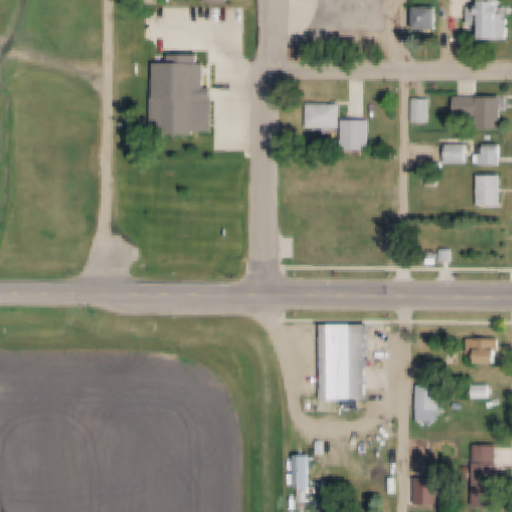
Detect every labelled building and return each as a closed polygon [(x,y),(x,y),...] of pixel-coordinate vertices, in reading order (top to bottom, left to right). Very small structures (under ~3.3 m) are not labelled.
[(139,0),(139,6),(154,8),(155,0),(139,0)] [(483,0),(509,0),(509,5),(511,5),(511,38),(473,38),(473,35),(467,35),(467,15),(473,15),(473,6),(483,6),(483,0)] [(442,7),(442,29),(418,28),(418,7),(442,7)] [(159,65),(211,65),(211,88),(217,88),(217,130),(202,130),(202,133),(158,133),(159,65)] [(460,98),(508,98),(508,129),(482,129),(482,117),(460,117),(460,98)] [(416,100),(434,100),(434,122),(416,122),(416,100)] [(346,104),(346,128),(314,128),(315,104),(346,104)] [(348,120),(374,120),(374,149),(348,149),(348,120)] [(489,145),(507,145),(507,166),(484,165),(484,154),(489,154),(489,145)] [(450,146),(472,146),(472,164),(450,164),(450,146)] [(484,176),(507,176),(507,207),(484,206),(484,176)] [(327,325),(370,326),(368,398),(326,397),(327,325)] [(473,339),(505,340),(504,362),(485,362),(485,353),(473,353),(473,339)] [(422,385),(443,386),(443,421),(421,421),(422,385)] [(478,385),(494,385),(494,398),(478,398),(478,385)] [(503,446),(503,465),(507,465),(506,509),(480,509),(481,446),(503,446)] [(300,456),(315,456),(315,488),(299,487),(300,456)] [(413,481),(427,481),(427,492),(413,491),(413,481)]
